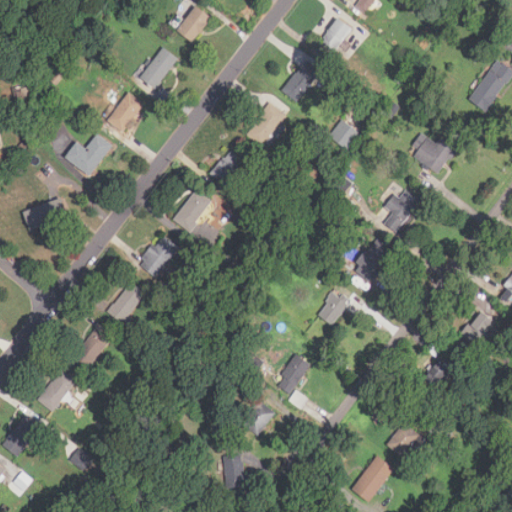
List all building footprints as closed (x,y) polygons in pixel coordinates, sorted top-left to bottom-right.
[(350,0),(365,12),(374,0),(350,0)] [(192,42),(212,18),(197,6),(177,30),(192,42)] [(341,53),(347,43),(344,41),(353,28),(337,18),(322,41),(341,53)] [(178,59),(164,47),(140,77),(154,89),(178,59)] [(489,111),(511,70),(511,68),(495,59),(471,101),(489,111)] [(281,89),(295,101),(321,73),(307,60),(281,89)] [(111,113),(127,126),(145,105),(129,92),(111,113)] [(245,132),(261,146),(287,117),(272,103),(245,132)] [(361,133),(342,119),(329,136),(348,150),(361,133)] [(426,132),(410,151),(438,172),(453,153),(426,132)] [(90,175),(112,145),(97,134),(86,149),(77,142),(66,157),(90,175)] [(226,186),(247,163),(232,149),(211,172),(226,186)] [(174,218),(191,232),(214,202),(197,189),(174,218)] [(400,198),(394,194),(385,207),(392,212),(385,224),(398,232),(420,199),(405,190),(400,198)] [(25,212),(33,231),(61,219),(52,200),(25,212)] [(139,264),(158,276),(179,247),(161,234),(139,264)] [(392,250),(377,238),(353,269),(369,281),(392,250)] [(511,307),(511,274),(503,286),(508,290),(501,298),(511,307)] [(146,293),(131,281),(108,310),(123,322),(146,293)] [(350,302),(334,291),(317,314),(333,325),(350,302)] [(494,338),(487,331),(494,323),(482,311),(462,331),(482,351),(494,338)] [(109,341),(96,330),(74,355),(88,367),(109,341)] [(276,388),(292,396),(310,362),(294,354),(276,388)] [(449,365),(433,359),(425,378),(441,385),(449,365)] [(52,411),(77,381),(62,369),(38,400),(52,411)] [(258,436),(276,413),(260,399),(241,422),(258,436)] [(19,456),(41,425),(25,414),(3,445),(19,456)] [(413,444),(418,448),(425,439),(404,422),(387,444),(403,457),(413,444)] [(70,462),(85,470),(93,456),(79,448),(70,462)] [(245,487),(244,453),(223,454),(224,488),(245,487)] [(395,468),(378,455),(351,490),(369,503),(395,468)] [(33,477),(19,469),(8,488),(22,496),(33,477)]
